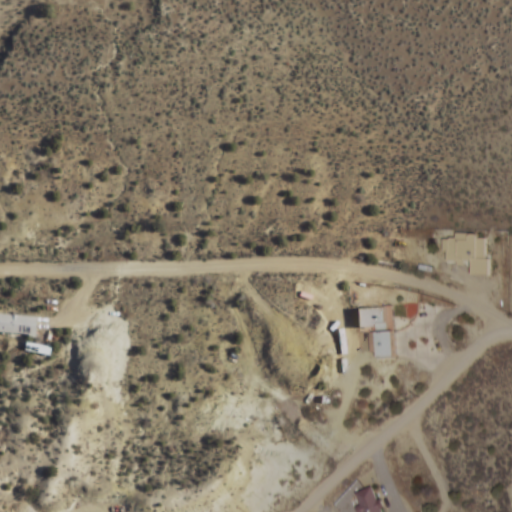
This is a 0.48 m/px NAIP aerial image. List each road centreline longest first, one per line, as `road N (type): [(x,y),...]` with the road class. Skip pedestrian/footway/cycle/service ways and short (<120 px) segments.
road 1 (tertiary): [(510,324),(424,283),(341,265),(0,268)]
road 2 (residential): [(510,324),(292,511)]
